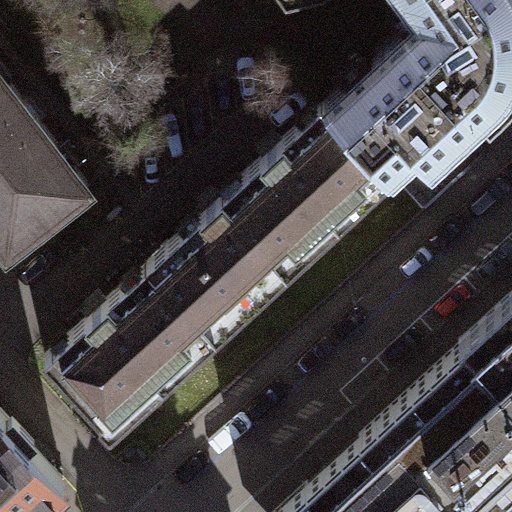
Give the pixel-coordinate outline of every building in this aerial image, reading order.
[(511,0),(416,0),(427,15),(414,26),(411,23),(406,23),(324,99),(392,173),(420,148),(433,162),(497,104),(511,86),(511,0)] [(0,66),(0,238),(7,248),(91,183),(40,118),(43,116),(25,93),(22,95),(0,66)] [(290,266),(392,173),(324,99),(282,137),(279,134),(260,151),(263,154),(222,192),(290,266)] [(215,334),(290,266),(222,192),(220,193),(218,190),(200,207),(202,210),(147,260),(215,334)] [(113,427),(215,334),(147,260),(107,296),(105,294),(86,312),(88,314),(45,353),(113,427)] [(511,290),(464,334),(511,386),(511,290)] [(511,386),(464,334),(459,339),(461,341),(271,511),(479,511),(511,482),(511,386)] [(0,511),(24,511),(65,476),(31,439),(36,434),(13,410),(8,414),(0,405),(0,511)]
